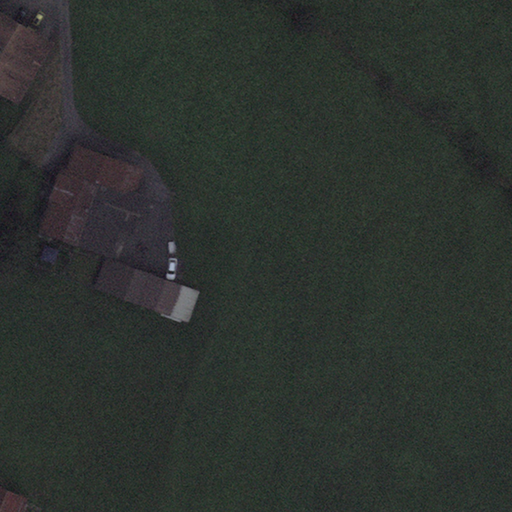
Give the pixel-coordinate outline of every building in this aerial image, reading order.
[(56,37),(0,4),(0,86),(20,99),(56,37)] [(124,196),(125,192),(135,169),(77,148),(67,177),(61,174),(43,223),(50,225),(78,236),(95,187),(123,197),(124,196)] [(95,187),(78,236),(112,248),(121,222),(130,225),(140,197),(125,192),(124,196),(123,197),(95,187)] [(136,300),(146,274),(123,266),(113,291),(136,300)] [(146,274),(136,300),(168,312),(177,286),(150,275),(146,274)] [(0,487),(0,511),(14,511),(21,496),(0,487)]
